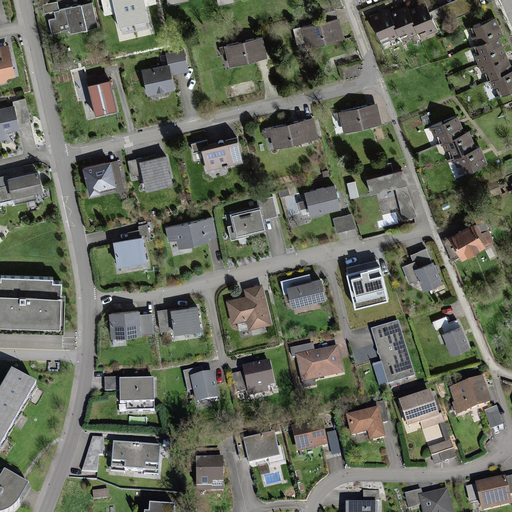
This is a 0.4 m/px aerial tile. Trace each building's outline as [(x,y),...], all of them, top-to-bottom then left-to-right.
[(50,15),(54,34),(71,30),(72,35),(103,28),(97,1),(61,9),(59,0),(43,4),(46,16),(50,15)] [(143,0),(111,0),(119,31),(150,23),(143,0)] [(387,8),(371,15),(380,35),(394,29),(396,34),(410,27),(412,33),(421,28),(425,37),(438,31),(425,3),(409,11),(406,4),(389,12),(387,8)] [(495,14),(472,23),(479,41),(476,42),(478,49),(475,50),(477,56),(470,59),(480,83),(487,81),(494,98),(511,90),(511,64),(509,66),(497,36),(503,34),(495,14)] [(340,17),(305,28),(312,51),(347,41),(340,17)] [(264,36),(224,46),(229,66),(269,56),(264,36)] [(12,45),(0,47),(0,82),(21,77),(12,45)] [(168,52),(171,64),(146,70),(151,95),(179,88),(176,73),(190,70),(186,48),(168,52)] [(115,80),(93,85),(101,115),(122,110),(115,80)] [(340,112),(345,132),(384,124),(379,103),(340,112)] [(19,105),(0,108),(0,139),(10,138),(9,132),(23,130),(19,105)] [(456,114),(423,129),(436,157),(444,154),(450,168),(456,165),(460,174),(491,161),(481,139),(476,141),(469,125),(462,128),(456,114)] [(267,130),(274,152),(321,138),(315,116),(267,130)] [(203,145),(210,171),(249,161),(243,136),(203,145)] [(171,154),(143,162),(151,191),(179,184),(171,154)] [(120,159),(87,167),(93,195),(126,187),(120,159)] [(408,168),(371,178),(375,194),(412,184),(408,168)] [(48,196),(42,171),(12,178),(11,173),(0,175),(0,201),(16,197),(18,203),(48,196)] [(500,192),(497,181),(488,183),(491,195),(500,192)] [(339,184),(309,191),(314,215),(345,208),(339,184)] [(262,208),(237,214),(239,223),(230,225),(234,239),(252,236),(251,232),(270,228),(268,218),(280,215),(275,195),(259,199),(262,208)] [(215,216),(165,227),(168,241),(179,238),(181,247),(220,238),(215,216)] [(482,221),(455,235),(468,260),(495,246),(482,221)] [(147,236),(117,242),(122,266),(152,260),(147,236)] [(437,262),(417,270),(426,291),(445,284),(437,262)] [(380,267),(346,275),(354,310),(389,302),(380,267)] [(331,300),(325,278),(291,287),(296,309),(331,300)] [(2,284),(0,283),(0,332),(63,334),(64,297),(60,297),(61,285),(51,285),(51,282),(2,280),(2,284)] [(274,325),(264,284),(246,288),(248,296),(228,300),(234,323),(248,320),(251,330),(274,325)] [(203,306),(174,310),(178,334),(207,330),(203,306)] [(143,311),(110,313),(112,337),(156,333),(154,314),(143,315),(143,311)] [(399,323),(373,331),(390,386),(416,378),(399,323)] [(465,327),(446,334),(454,355),(473,348),(465,327)] [(344,374),(339,348),(316,352),(315,345),(290,350),(292,358),(298,357),(303,382),(344,374)] [(272,360),(245,367),(246,371),(233,375),(238,393),(251,390),(252,395),(279,388),(272,360)] [(0,440),(34,380),(11,367),(0,386),(0,440)] [(207,375),(205,367),(184,372),(188,391),(196,389),(199,403),(223,398),(218,373),(207,375)] [(106,391),(121,391),(121,411),(158,410),(157,376),(106,378),(106,391)] [(495,402),(487,377),(451,388),(459,413),(495,402)] [(445,422),(435,391),(403,401),(411,427),(422,424),(424,429),(445,422)] [(389,436),(382,408),(351,415),(356,435),(371,431),(373,440),(389,436)] [(324,420),(295,427),(300,450),(330,444),(324,420)] [(279,432),(248,439),(254,462),(285,454),(279,432)] [(164,444),(116,441),(115,469),(163,472),(164,444)] [(228,490),(228,458),(201,458),(201,490),(228,490)] [(30,482),(5,468),(0,477),(0,511),(2,511),(8,511),(12,508),(17,504),(20,500),(30,482)] [(511,475),(482,482),(488,510),(511,504),(511,475)] [(458,511),(452,487),(423,495),(427,511),(458,511)] [(382,511),(382,503),(344,503),(344,511),(382,511)]
